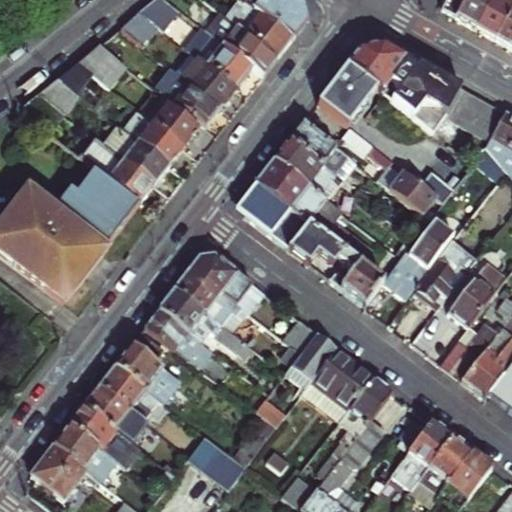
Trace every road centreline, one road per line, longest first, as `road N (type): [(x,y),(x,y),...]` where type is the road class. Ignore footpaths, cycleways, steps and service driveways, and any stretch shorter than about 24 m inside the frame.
road 1 (residential): [(198,217),(511,456)]
road 2 (residential): [(198,217),(0,472)]
road 3 (residential): [(361,2),(198,217)]
road 4 (residential): [(361,2),(511,86)]
road 5 (residential): [(0,89),(113,0)]
